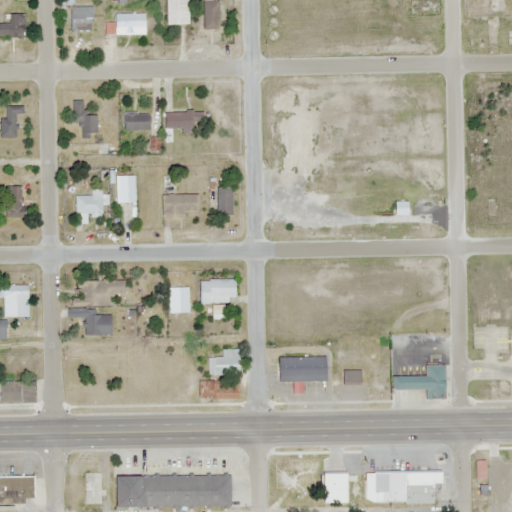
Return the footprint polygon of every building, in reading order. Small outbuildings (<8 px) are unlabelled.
[(189,25),(188,0),(166,0),(167,25),(189,25)] [(203,0),(203,29),(220,29),(220,0),(203,0)] [(71,31),(93,31),(93,7),(71,7),(71,31)] [(9,14),(9,24),(0,23),(0,37),(25,37),(25,14),(9,14)] [(115,35),(145,35),(145,14),(115,14),(115,35)] [(82,123),(82,139),(98,139),(98,115),(83,115),(83,101),(72,101),(72,123),(82,123)] [(0,119),(0,139),(17,139),(17,115),(24,115),(24,107),(5,107),(5,119),(0,119)] [(124,131),(150,131),(150,113),(124,113),(124,131)] [(165,129),(194,129),(194,122),(211,122),(211,113),(165,113),(165,129)] [(134,194),(134,176),(120,176),(120,194),(134,194)] [(22,218),(22,187),(5,187),(5,218),(22,218)] [(233,188),(217,188),(217,215),(233,215),(233,188)] [(91,191),(91,197),(76,197),(76,213),(102,213),(102,191),(91,191)] [(198,195),(163,195),(163,215),(198,215),(198,195)] [(395,214),(409,214),(409,202),(395,202),(395,214)] [(125,293),(125,280),(78,280),(77,305),(113,305),(113,293),(125,293)] [(200,303),(236,303),(236,280),(200,280),(200,303)] [(28,317),(28,286),(4,286),(4,317),(28,317)] [(94,314),(94,310),(82,310),(82,334),(112,334),(112,314),(94,314)] [(239,349),(222,349),(222,358),(208,358),(208,375),(239,375),(239,349)] [(326,358),(279,358),(279,381),(326,381),(326,358)] [(446,401),(446,365),(425,365),(425,376),(406,376),(406,390),(426,390),(426,401),(446,401)] [(343,383),(362,383),(362,371),(343,371),(343,383)] [(0,381),(0,402),(35,402),(35,381),(0,381)] [(239,381),(199,381),(199,400),(239,400),(239,381)] [(275,460),(275,489),(326,489),(326,460),(275,460)] [(346,482),(357,482),(357,460),(346,460),(346,482)] [(387,473),(388,504),(434,504),(434,483),(406,483),(406,473),(387,473)] [(230,506),(230,475),(116,475),(116,507),(230,506)] [(0,476),(0,503),(25,504),(25,498),(35,498),(35,476),(0,476)]
